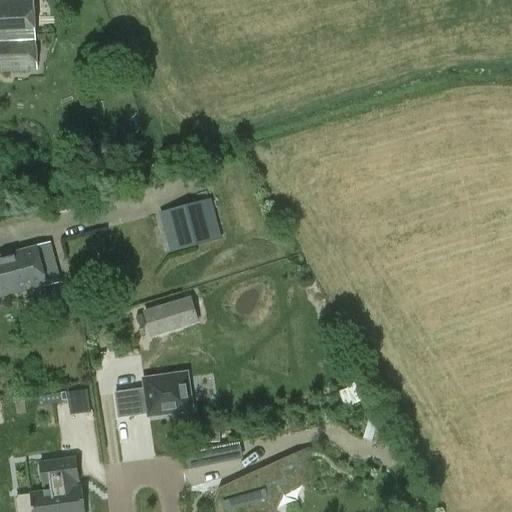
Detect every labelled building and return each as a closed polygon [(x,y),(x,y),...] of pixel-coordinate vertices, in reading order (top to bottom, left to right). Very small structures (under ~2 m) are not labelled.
[(0,0),(0,52),(1,73),(36,71),(33,0),(0,0)] [(212,201),(157,216),(166,257),(223,241),(212,201)] [(0,258),(0,299),(60,283),(49,245),(0,258)] [(306,363),(234,380),(240,405),(330,384),(326,370),(309,374),(306,363)] [(189,379),(145,385),(151,422),(194,416),(189,379)] [(68,395),(70,414),(89,411),(87,392),(68,395)] [(134,417),(130,393),(115,395),(119,420),(134,417)] [(305,450),(274,465),(276,474),(281,490),(319,480),(318,479),(306,452),(305,450)] [(84,511),(82,489),(77,490),(76,482),(79,482),(76,461),(40,465),(43,487),(50,486),(51,493),(30,496),(32,511),(84,511)] [(274,511),(276,492),(270,473),(232,484),(219,490),(217,495),(221,496),(211,511),(274,511)]
